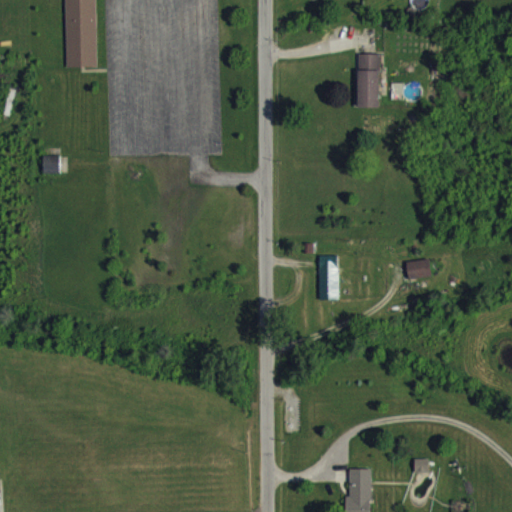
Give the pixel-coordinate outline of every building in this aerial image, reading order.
[(65,0),(68,79),(98,78),(95,0),(65,0)] [(380,65),(358,66),(360,120),(381,119),(380,65)] [(339,266),(320,267),(320,311),(339,311),(339,266)] [(407,274),(410,291),(433,287),(430,270),(407,274)] [(429,470),(415,470),(416,484),(429,483),(429,470)] [(371,511),(371,480),(350,480),(350,509),(346,509),(346,511),(371,511)]
